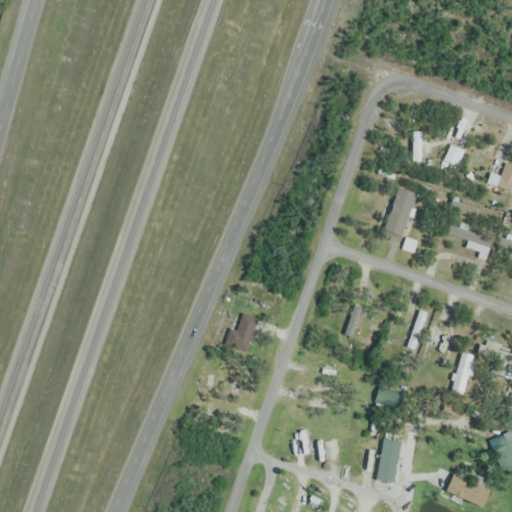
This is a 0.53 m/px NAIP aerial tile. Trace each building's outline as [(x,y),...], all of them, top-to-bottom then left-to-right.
[(465,150),(453,144),(442,169),(454,175),(465,150)] [(495,187),(511,193),(511,190),(511,166),(505,164),(495,187)] [(417,195),(398,189),(384,233),(403,239),(417,195)] [(492,238),(448,225),(445,235),(468,242),(465,252),(487,258),(492,238)] [(511,258),(511,242),(500,241),(497,256),(511,258)] [(427,314),(420,312),(408,348),(415,350),(427,314)] [(260,322),(244,314),(235,331),(232,329),(224,345),(243,355),(260,322)] [(440,329),(432,328),(429,346),(436,347),(440,329)] [(465,394),(476,364),(462,358),(451,388),(465,394)] [(509,377),(510,367),(497,365),(496,375),(509,377)] [(376,481),(393,484),(400,443),(383,440),(376,481)] [(445,493),(481,509),(489,492),(453,475),(445,493)]
